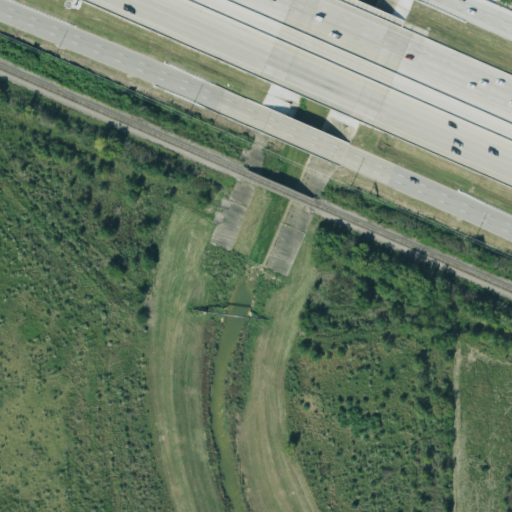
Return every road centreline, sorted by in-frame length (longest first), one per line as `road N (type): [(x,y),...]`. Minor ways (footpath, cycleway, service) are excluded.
road 1 (secondary): [(0,6),(256,118)]
road 2 (secondary): [(339,154),(511,229)]
road 3 (motorway): [(382,97),(511,156)]
road 4 (motorway): [(160,0),(274,50)]
road 5 (motorway): [(402,55),(290,5)]
road 6 (motorway): [(511,104),(402,55)]
